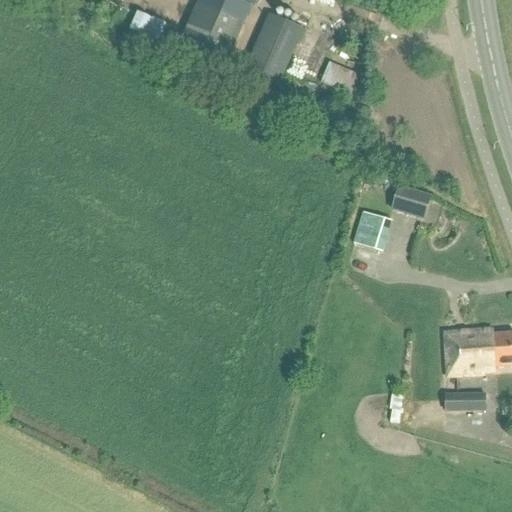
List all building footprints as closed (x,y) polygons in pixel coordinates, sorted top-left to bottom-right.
[(215,0),(212,9),(199,3),(179,45),(226,67),(244,25),(247,26),(257,0),(215,0)] [(270,16),(245,71),(278,86),(302,31),(270,16)] [(342,77),(372,88),(381,63),(350,53),(342,77)] [(430,199),(399,189),(392,212),(423,222),(430,199)] [(384,255),(394,223),(363,214),(353,245),(384,255)] [(492,333),(443,336),(446,381),(483,378),(483,373),(511,370),(511,336),(492,338),(492,333)] [(482,397),(444,398),(445,415),(484,415),(482,397)]
